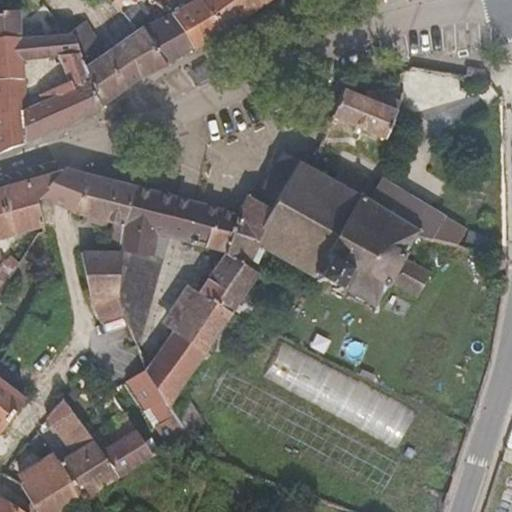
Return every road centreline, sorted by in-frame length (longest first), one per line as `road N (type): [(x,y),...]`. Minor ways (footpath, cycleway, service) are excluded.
road 1 (secondary): [(511,3),(360,37),(85,139)]
road 2 (residential): [(85,139),(61,208),(83,315),(76,350),(14,440)]
road 3 (residential): [(511,317),(455,511)]
